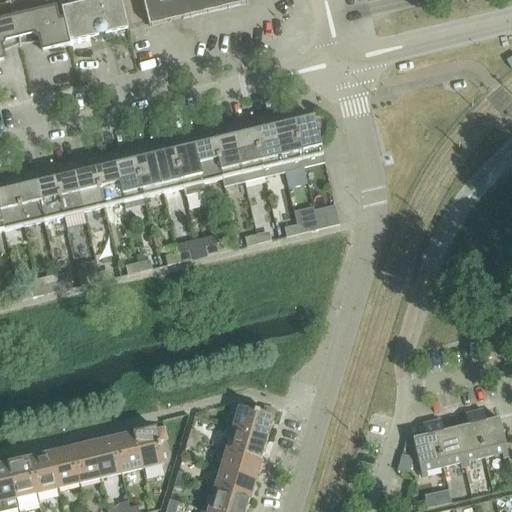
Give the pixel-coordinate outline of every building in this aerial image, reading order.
[(51,0),(8,0),(10,7),(18,42),(34,38),(35,40),(37,41),(39,41),(42,51),(42,54),(69,48),(64,25),(58,26),(51,0)] [(58,0),(64,25),(69,48),(70,48),(98,41),(102,41),(105,39),(127,34),(119,0),(58,0)] [(246,0),(142,0),(149,29),(248,5),(246,0)] [(10,7),(0,8),(0,64),(4,64),(0,50),(2,49),(4,47),(3,45),(18,42),(10,7)] [(314,120),(293,125),(304,171),(325,166),(320,144),(325,135),(326,134),(326,132),(327,131),(327,130),(326,128),(326,126),(325,124),(324,123),(323,122),(321,121),(319,120),(316,120),(314,120)] [(293,125),(273,130),(284,175),(304,171),(293,125)] [(273,130),(254,135),(264,180),(284,175),(273,130)] [(254,135),(234,139),(245,185),(264,180),(254,135)] [(234,139),(214,144),(223,182),(225,190),(245,185),(234,139)] [(214,144),(194,149),(203,187),(204,186),(223,182),(214,144)] [(194,149),(174,154),(183,191),(184,191),(186,199),(206,194),(204,186),(203,187),(194,149)] [(174,154),(154,158),(163,196),(183,191),(174,154)] [(154,158),(134,163),(143,201),(163,196),(154,158)] [(134,163),(114,168),(123,205),(143,201),(134,163)] [(114,168),(95,172),(104,210),(123,205),(114,168)] [(95,172),(75,177),(84,215),(104,210),(95,172)] [(75,177),(55,182),(64,220),(84,215),(75,177)] [(55,182),(35,187),(44,224),(64,220),(55,182)] [(35,187),(15,191),(24,229),(44,224),(35,187)] [(15,191),(0,194),(0,216),(4,234),(24,229),(15,191)] [(339,228),(335,210),(314,216),(318,233),(339,228)] [(307,226),(297,229),(299,237),(309,235),(307,226)] [(297,229),(287,231),(289,240),(299,237),(297,229)] [(257,238),(259,247),(270,244),(268,236),(257,238)] [(257,238),(247,241),(249,249),(259,247),(257,238)] [(217,248),(219,256),(230,254),(228,245),(217,248)] [(217,248),(207,250),(209,258),(219,256),(217,248)] [(178,257),(180,266),(190,263),(188,255),(178,257)] [(178,257),(168,260),(170,268),(180,266),(178,257)] [(138,267),(140,275),(150,273),(148,264),(138,267)] [(138,267),(128,269),(130,277),(140,275),(138,267)] [(108,274),(98,276),(100,285),(110,282),(108,274)] [(98,276),(88,278),(90,287),(100,285),(98,276)] [(69,283),(58,285),(60,294),(71,291),(69,283)] [(58,285),(48,288),(50,296),(60,294),(58,285)] [(29,293),(19,295),(21,303),(31,301),(29,293)] [(19,295),(8,297),(10,306),(21,303),(19,295)] [(239,410),(233,432),(267,442),(276,412),(264,409),(262,416),(239,410)] [(483,412),(474,414),(485,460),(502,456),(503,461),(508,459),(499,421),(486,424),(483,412)] [(474,414),(465,416),(468,428),(456,431),(465,470),(469,469),(468,464),(485,460),(474,414)] [(441,422),(432,424),(443,470),(460,466),(461,471),(465,470),(456,431),(444,434),(441,422)] [(426,438),(413,441),(422,480),(427,479),(426,474),(443,470),(432,424),(423,427),(426,438)] [(164,466),(159,443),(167,442),(164,429),(134,436),(142,471),(164,466)] [(188,440),(197,443),(199,434),(191,432),(188,440)] [(233,432),(227,452),(261,463),(267,442),(233,432)] [(134,436),(113,441),(121,476),(142,471),(134,436)] [(188,440),(186,449),(194,451),(197,443),(188,440)] [(113,441),(92,446),(100,481),(121,476),(113,441)] [(92,446),(71,451),(79,486),(100,481),(92,446)] [(71,451),(49,456),(58,491),(79,486),(71,451)] [(227,452),(220,473),(255,483),(261,463),(227,452)] [(49,456),(28,461),(36,496),(58,491),(49,456)] [(28,461),(7,466),(17,511),(22,511),(39,508),(36,496),(28,461)] [(17,511),(7,466),(0,467),(0,511),(17,511)] [(176,482),(184,484),(187,476),(178,473),(176,482)] [(220,473),(214,494),(249,504),(255,483),(220,473)] [(176,482),(173,490),(182,493),(184,484),(176,482)] [(214,494),(208,511),(246,511),(249,504),(214,494)]
